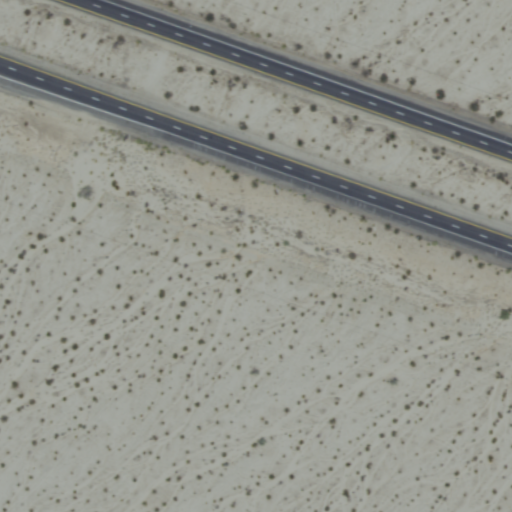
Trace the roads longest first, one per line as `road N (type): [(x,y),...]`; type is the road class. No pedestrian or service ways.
road 1 (motorway): [(0,55),(511,237)]
road 2 (motorway): [(511,147),(97,0)]
